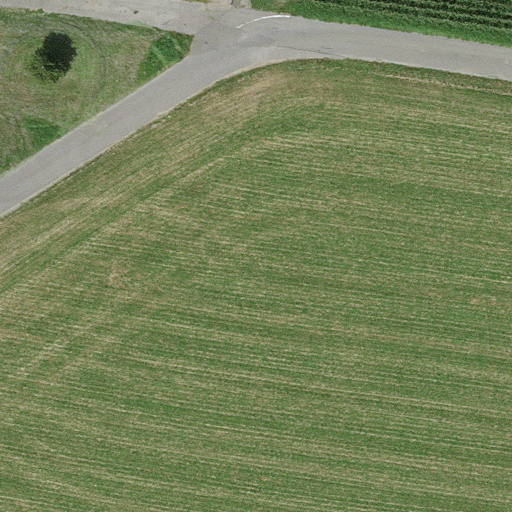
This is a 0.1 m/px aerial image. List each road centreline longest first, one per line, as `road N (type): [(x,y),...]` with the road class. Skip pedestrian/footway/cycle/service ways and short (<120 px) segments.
road 1 (residential): [(22,0),(511,69)]
road 2 (track): [(261,34),(0,197)]
